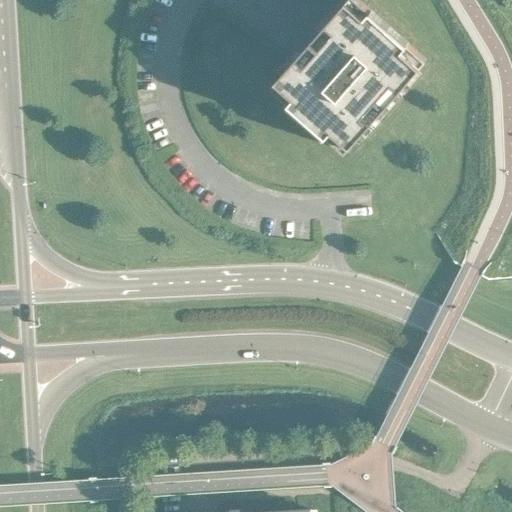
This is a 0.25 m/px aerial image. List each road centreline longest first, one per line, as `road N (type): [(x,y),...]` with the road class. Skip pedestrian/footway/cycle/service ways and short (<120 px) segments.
road 1 (secondary): [(107,349),(264,343),(340,352),(511,429)]
road 2 (residential): [(185,0),(166,58),(179,139),(205,171),(239,189),(291,208),(330,206)]
road 3 (secondary): [(333,281),(95,284)]
road 4 (secondary): [(23,217),(10,0)]
road 5 (secondary): [(511,357),(333,281)]
